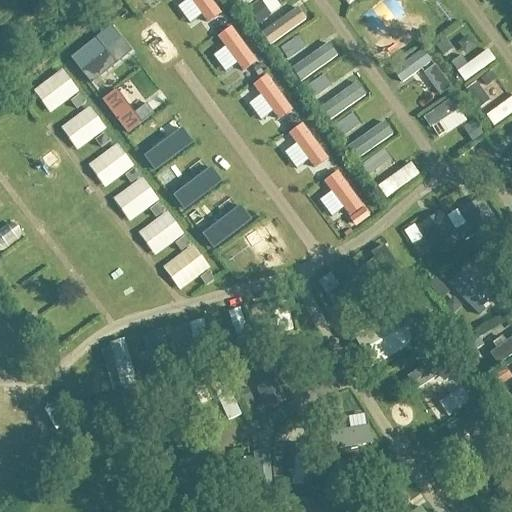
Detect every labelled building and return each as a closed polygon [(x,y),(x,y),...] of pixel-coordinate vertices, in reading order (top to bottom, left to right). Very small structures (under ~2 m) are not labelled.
[(252,0),(260,10),(271,0),(252,0)] [(406,5),(384,13),(393,36),(415,28),(406,5)] [(282,35),(289,46),(315,29),(308,18),(282,35)] [(381,19),(371,25),(383,45),(394,39),(381,19)] [(303,76),(313,90),(348,65),(339,52),(303,76)] [(431,58),(400,77),(409,90),(439,72),(431,58)] [(489,62),(470,74),(475,83),(495,71),(489,62)] [(61,80),(43,88),(50,102),(68,94),(61,80)] [(79,97),(71,103),(76,110),(84,104),(79,97)] [(431,121),(445,146),(465,135),(452,110),(431,121)] [(350,146),(371,138),(365,121),(344,129),(350,146)] [(182,125),(144,153),(156,169),(194,140),(182,125)] [(395,130),(361,147),(369,162),(403,145),(395,130)] [(103,136),(96,141),(101,148),(108,143),(103,136)] [(286,151),(294,164),(306,156),(298,144),(286,151)] [(134,172),(126,178),(131,184),(139,179),(134,172)] [(395,202),(423,185),(416,174),(388,191),(395,202)] [(339,211),(350,229),(378,212),(367,194),(339,211)] [(482,208),(466,219),(478,237),(500,223),(484,198),(478,202),(482,208)] [(158,206),(151,212),(156,219),(163,213),(158,206)] [(439,224),(423,234),(437,256),(459,242),(441,214),(435,217),(439,224)] [(223,251),(234,246),(227,230),(216,235),(223,251)] [(184,240),(176,245),(181,252),(189,246),(184,240)] [(399,286),(407,281),(388,250),(379,256),(399,286)] [(352,273),(344,280),(368,309),(376,302),(352,273)] [(208,275),(201,280),(206,287),(213,281),(208,275)] [(464,276),(454,284),(481,318),(491,310),(464,276)] [(423,336),(406,304),(362,329),(379,360),(423,336)] [(31,316),(24,321),(29,328),(36,322),(31,316)] [(36,322),(29,328),(33,334),(40,329),(36,322)] [(273,413),(288,410),(279,369),(264,372),(273,413)] [(171,385),(87,413),(136,478),(197,453),(171,385)] [(345,424),(347,433),(370,430),(368,421),(345,424)] [(469,438),(475,426),(462,421),(457,433),(469,438)] [(274,470),(273,454),(258,455),(259,470),(274,470)] [(480,474),(490,470),(484,455),(474,459),(480,474)]
